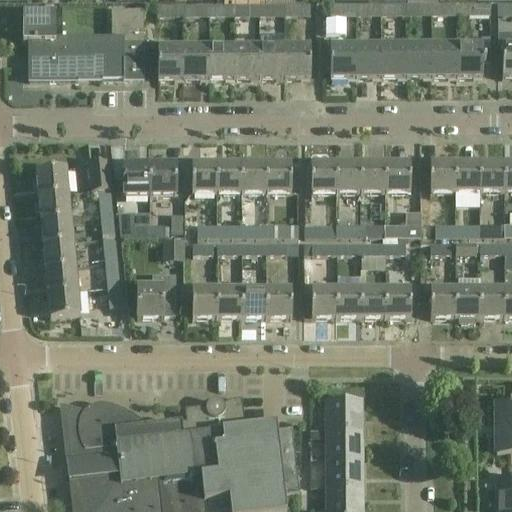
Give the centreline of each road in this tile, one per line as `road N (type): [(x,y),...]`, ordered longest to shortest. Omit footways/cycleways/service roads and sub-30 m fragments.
road 1 (residential): [(0,125),(511,122)]
road 2 (residential): [(15,357),(416,360)]
road 3 (residential): [(33,511),(15,357)]
road 4 (residential): [(416,511),(416,360)]
road 5 (residential): [(15,357),(0,225)]
